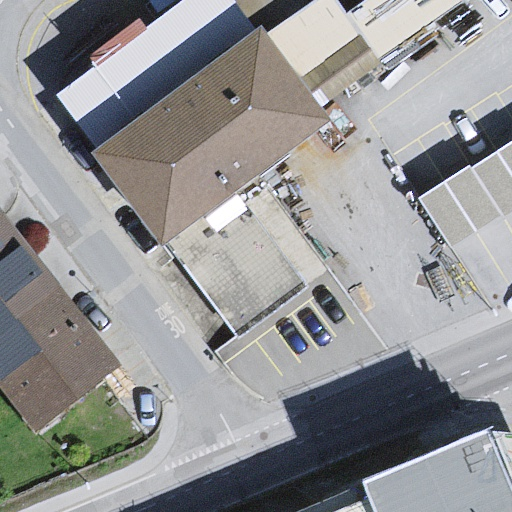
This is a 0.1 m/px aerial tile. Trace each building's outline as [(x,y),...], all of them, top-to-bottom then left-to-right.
[(348,0),(302,0),(276,18),(328,92),(458,0),(352,0),(350,2),(348,0)] [(260,24),(94,147),(161,237),(327,114),(260,24)] [(467,161),(415,195),(450,248),(499,216),(502,218),(511,212),(511,137),(469,165),(467,161)] [(0,212),(0,383),(34,429),(117,366),(0,212)] [(370,496),(332,511),(511,511),(511,490),(488,434),(365,484),(370,496)]
